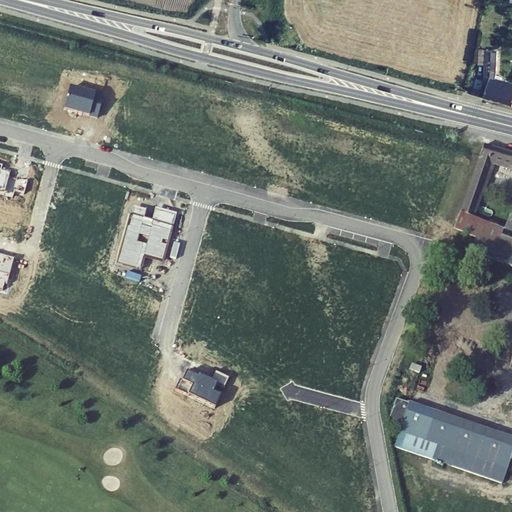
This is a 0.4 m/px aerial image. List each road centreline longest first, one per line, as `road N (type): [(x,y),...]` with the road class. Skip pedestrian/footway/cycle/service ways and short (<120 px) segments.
road 1 (residential): [(369,409),(411,260),(404,241),(136,173),(114,158),(0,125)]
road 2 (primary): [(20,0),(511,126)]
